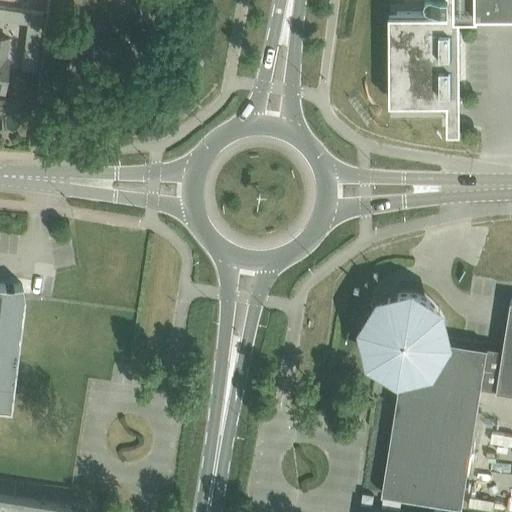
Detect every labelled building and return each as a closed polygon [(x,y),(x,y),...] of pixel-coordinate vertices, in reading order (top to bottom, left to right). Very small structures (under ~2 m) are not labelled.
[(511,0),(425,0),(426,0),(426,1),(427,2),(428,3),(429,4),(430,5),(431,5),(433,5),(447,5),(447,11),(390,12),(390,100),(460,100),(460,0),(511,0)] [(27,11),(0,7),(0,18),(26,21),(27,11)] [(43,12),(29,11),(21,68),(36,70),(43,12)] [(68,21),(54,19),(48,52),(58,53),(59,45),(64,45),(68,21)] [(0,405),(10,407),(24,295),(22,282),(9,284),(0,282),(0,405)] [(481,386),(488,345),(444,338),(444,337),(442,336),(443,328),(444,327),(444,324),(443,321),(442,318),(441,315),(439,312),(438,309),(436,307),(434,304),(431,302),(429,300),(426,298),(423,297),(420,296),(417,295),(414,294),(411,293),(408,293),(405,293),(401,293),(398,294),(399,301),(396,302),(393,303),(390,305),(387,307),(385,309),(383,312),(380,315),(374,311),(373,314),(371,317),(370,320),(370,323),(369,327),(369,330),(369,333),(369,336),(370,340),(371,343),(372,346),(373,349),(375,352),(377,354),(379,357),(381,359),(384,361),(387,363),(390,364),(393,366),(396,367),(399,368),(402,368),(382,492),(462,504),(481,386)] [(503,347),(488,345),(481,386),(511,390),(511,298),(503,347)] [(0,493),(0,511),(86,511),(87,508),(0,493)]
